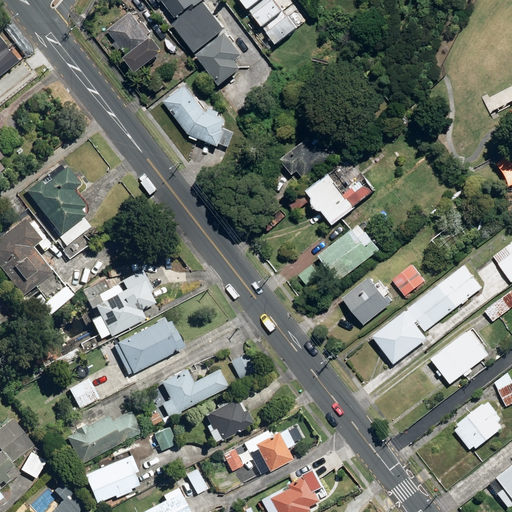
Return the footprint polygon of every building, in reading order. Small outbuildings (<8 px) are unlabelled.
[(203,0),(156,0),(159,3),(161,2),(175,19),(191,6),(193,9),(203,0)] [(273,0),(239,0),(275,47),(297,31),(273,0)] [(195,54),(224,31),(202,4),(191,12),(190,10),(172,25),(195,54)] [(130,13),(106,31),(126,57),(123,59),(134,75),(160,56),(158,54),(161,52),(152,40),(151,41),(147,36),(151,33),(143,22),(139,25),(130,13)] [(224,34),(194,57),(218,87),(240,70),(234,62),(242,56),(224,34)] [(0,37),(0,36),(0,55),(9,48),(0,37)] [(9,48),(0,55),(0,75),(19,61),(9,48)] [(511,84),(461,111),(471,129),(511,108),(511,84)] [(163,102),(187,135),(218,148),(222,139),(224,140),(221,146),(228,149),(234,134),(224,130),(223,133),(220,132),(225,122),(216,118),(218,114),(204,107),(196,97),(194,98),(185,86),(163,102)] [(305,142),(279,161),(291,176),(297,172),(303,181),(330,161),(319,146),(312,151),(305,142)] [(40,180),(27,189),(56,227),(54,229),(67,246),(92,227),(79,211),(84,207),(72,190),(79,185),(66,167),(44,184),(40,180)] [(318,213),(321,213),(332,227),(354,210),(352,208),(368,195),(350,172),(334,184),(327,176),(305,193),(311,200),(310,202),(310,205),(311,208),(313,210),(316,212),(318,213)] [(24,220),(0,237),(0,269),(20,296),(50,274),(30,248),(40,241),(24,220)] [(337,283),(379,251),(366,233),(365,234),(360,227),(353,232),(352,230),(317,257),(337,283)] [(511,243),(492,258),(511,283),(511,281),(511,243)] [(322,279),(312,265),(298,276),(309,289),(322,279)] [(465,265),(372,337),(393,365),(427,340),(417,327),(419,325),(425,333),(462,304),(462,305),(468,300),(482,288),(465,265)] [(412,265),(392,281),(404,296),(424,280),(412,265)] [(109,338),(145,320),(140,310),(153,304),(137,272),(119,281),(120,283),(107,290),(87,300),(85,301),(89,311),(93,308),(94,310),(92,312),(94,316),(97,315),(98,317),(90,321),(100,340),(108,335),(109,338)] [(363,326),(390,305),(389,304),(392,302),(387,295),(389,293),(382,284),(378,288),(370,278),(342,299),(363,326)] [(107,290),(103,280),(83,291),(87,300),(107,290)] [(511,307),(511,290),(484,311),(493,322),(511,307)] [(131,375),(183,349),(169,322),(166,324),(163,319),(115,343),(116,345),(113,347),(127,375),(131,373),(131,375)] [(450,385),(489,356),(469,330),(430,360),(450,385)] [(249,352),(232,361),(241,379),(259,370),(249,352)] [(169,415),(170,417),(229,387),(219,369),(194,382),(188,369),(162,382),(171,399),(163,403),(169,415)] [(506,407),(511,403),(511,380),(508,373),(495,383),(498,391),(506,407)] [(99,399),(88,379),(68,389),(79,410),(99,399)] [(219,440),(220,441),(252,425),(244,411),(241,413),(234,400),(204,416),(209,425),(205,427),(208,432),(208,433),(213,444),(219,440)] [(483,405),(456,425),(458,428),(454,431),(470,451),(474,447),(476,450),(502,429),(497,423),(502,419),(488,402),(484,406),(483,405)] [(66,438),(80,465),(142,433),(130,411),(111,421),(108,415),(86,427),(85,424),(73,430),(75,433),(66,438)] [(161,419),(164,425),(170,422),(170,417),(169,415),(161,419)] [(32,446),(11,419),(0,427),(0,452),(10,465),(32,446)] [(168,427),(152,435),(160,451),(176,444),(168,427)] [(265,432),(242,444),(259,475),(268,470),(269,472),(291,460),(285,449),(293,445),(285,430),(277,434),(277,433),(268,437),(265,432)] [(242,466),(233,449),(222,455),(231,472),(242,466)] [(0,452),(0,489),(18,475),(10,465),(0,452)] [(35,479),(45,461),(30,453),(20,471),(35,479)] [(130,456),(83,476),(95,504),(114,496),(115,499),(131,492),(130,490),(138,486),(133,474),(137,473),(130,456)] [(511,466),(489,484),(508,510),(511,507),(511,466)] [(196,471),(185,477),(196,495),(206,489),(196,471)] [(310,511),(311,511),(309,508),(320,502),(315,492),(322,488),(313,472),(302,477),(303,478),(288,486),(290,490),(284,493),(282,490),(262,501),(267,511),(310,511)] [(50,511),(78,511),(84,507),(61,483),(52,491),(62,501),(50,511)] [(142,511),(188,511),(176,489),(161,497),(163,501),(142,511)]
